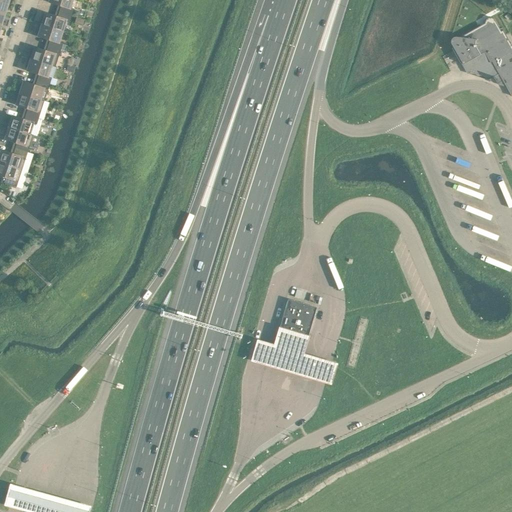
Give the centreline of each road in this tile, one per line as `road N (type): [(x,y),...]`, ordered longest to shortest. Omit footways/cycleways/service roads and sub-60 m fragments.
road 1 (motorway): [(167,511),(229,288),(324,0)]
road 2 (motorway): [(282,0),(125,511)]
road 3 (motorway): [(271,0),(190,220),(147,293)]
road 4 (track): [(511,388),(274,511)]
